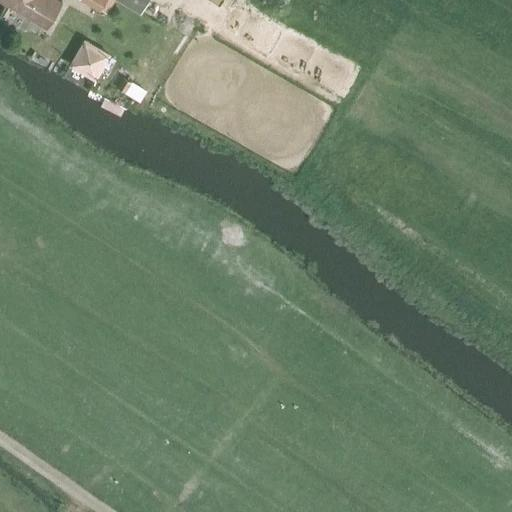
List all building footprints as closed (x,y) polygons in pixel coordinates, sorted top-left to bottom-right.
[(1,0),(47,27),(62,1),(60,0),(1,0)] [(106,2),(107,0),(84,0),(101,10),(106,2)] [(123,0),(141,10),(147,0),(123,0)] [(107,57),(83,41),(67,65),(91,81),(107,57)] [(118,87),(125,92),(132,82),(124,77),(118,87)]
